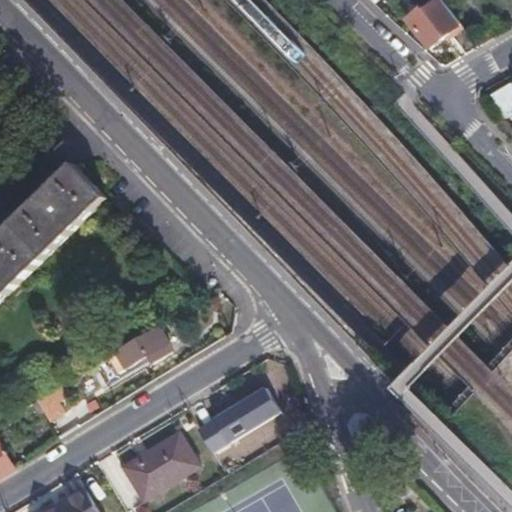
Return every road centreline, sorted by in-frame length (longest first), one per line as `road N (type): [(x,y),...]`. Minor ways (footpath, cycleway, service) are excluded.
road 1 (residential): [(0,14),(298,312)]
road 2 (residential): [(0,498),(298,312)]
road 3 (residential): [(479,511),(371,389)]
road 4 (residential): [(341,0),(444,91)]
